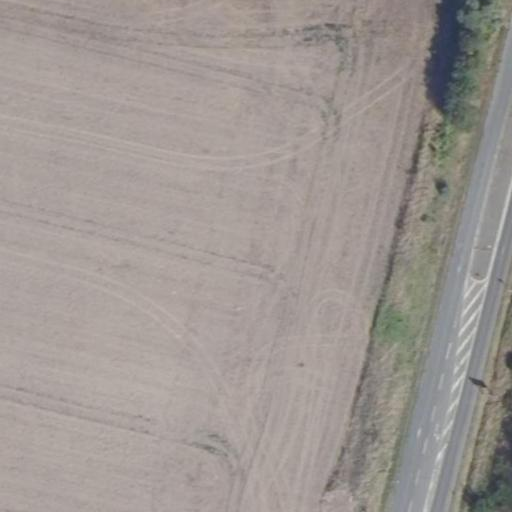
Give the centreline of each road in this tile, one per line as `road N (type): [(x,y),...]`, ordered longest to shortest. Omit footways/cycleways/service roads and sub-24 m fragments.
road 1 (secondary): [(511,60),(399,511)]
road 2 (secondary): [(438,511),(511,225)]
